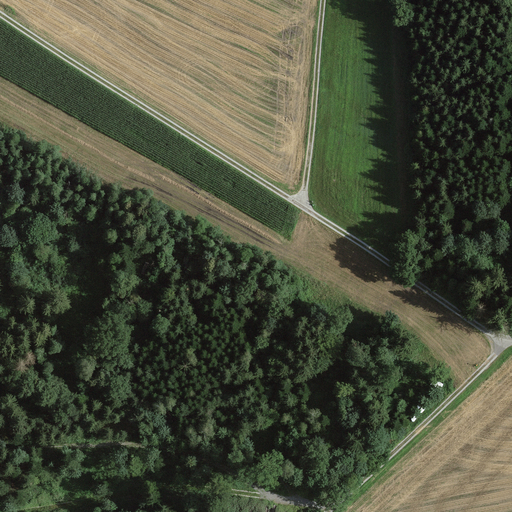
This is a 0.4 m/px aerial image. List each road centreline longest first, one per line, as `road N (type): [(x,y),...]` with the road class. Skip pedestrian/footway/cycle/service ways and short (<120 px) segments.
road 1 (track): [(303,207),(0,12)]
road 2 (track): [(0,449),(159,446),(226,468),(275,498),(328,510)]
road 3 (track): [(502,341),(327,511)]
road 4 (track): [(502,341),(303,207)]
road 5 (track): [(303,207),(323,0)]
